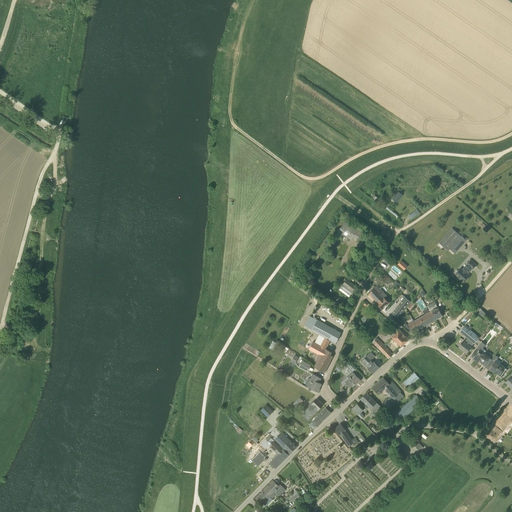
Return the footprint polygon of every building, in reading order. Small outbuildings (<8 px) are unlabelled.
[(398,191),(392,199),(397,203),(403,195),(398,191)] [(372,194),(370,196),(378,202),(380,199),(372,194)] [(336,234),(335,236),(338,239),(340,237),(342,235),(346,238),(347,237),(351,239),(356,232),(360,235),(362,233),(358,230),(357,231),(345,222),(336,234)] [(452,228),(439,243),(448,251),(450,249),(455,253),(466,240),(452,228)] [(401,260),(397,264),(404,270),(408,266),(401,260)] [(455,275),(464,282),(470,276),(467,273),(471,268),(473,269),(476,265),(470,260),(467,264),(467,265),(463,270),(461,268),(455,275)] [(346,279),(343,284),(353,292),(356,287),(346,279)] [(388,296),(377,285),(369,293),(378,303),(376,304),(382,310),(389,303),(385,298),(388,296)] [(392,313),(397,318),(410,301),(403,295),(400,300),(402,301),(392,313)] [(434,301),(427,306),(430,311),(431,311),(436,320),(443,316),(438,307),(434,301)] [(424,315),(408,324),(413,333),(431,323),(436,320),(431,311),(430,311),(425,315),(424,315)] [(336,343),(341,333),(317,320),(312,330),(320,334),(331,340),(336,343)] [(460,331),(468,338),(465,341),(464,341),(461,343),(461,344),(459,347),(467,353),(472,347),(474,343),(478,338),(476,336),(477,335),(471,330),(470,331),(464,326),(460,331)] [(400,331),(392,337),(401,346),(409,339),(400,331)] [(330,355),(332,352),(326,349),(331,340),(320,334),(315,342),(313,341),(309,350),(321,357),(330,361),(333,356),(330,355)] [(372,342),(389,359),(393,355),(377,337),(372,342)] [(479,361),(484,353),(486,351),(479,345),(470,357),(474,360),(474,359),(478,362),(479,361)] [(369,367),(368,368),(373,374),(380,368),(374,362),(373,363),(371,360),(375,356),(371,352),(367,356),(361,361),(366,366),(368,365),(369,367)] [(482,365),(486,367),(492,359),(489,357),(490,357),(485,353),(479,361),(483,364),(482,365)] [(492,359),(486,367),(489,370),(490,369),(494,372),(495,371),(500,365),(500,364),(495,361),(496,358),(497,359),(498,357),(495,355),(492,359)] [(324,372),(330,361),(321,357),(315,367),(324,372)] [(311,365),(302,360),(299,367),(307,372),(311,365)] [(500,365),(495,371),(499,374),(498,375),(501,378),(508,370),(505,368),(505,367),(500,364),(500,365)] [(350,387),(356,382),(357,383),(360,380),(354,373),(345,382),(350,387)] [(419,380),(414,374),(401,384),(405,389),(407,387),(409,389),(419,380)] [(317,392),(321,384),(316,381),(319,377),(314,375),(308,387),(317,392)] [(383,377),(373,387),(379,394),(385,389),(391,396),(383,403),(383,404),(389,409),(404,396),(400,391),(392,382),(390,384),(383,377)] [(367,392),(360,399),(367,406),(376,414),(382,408),(367,392)] [(394,415),(400,422),(422,401),(416,395),(394,415)] [(296,408),(303,401),(300,397),(292,405),(296,408)] [(318,398),(317,398),(312,404),(312,405),(302,415),(308,420),(318,410),(324,404),(323,404),(318,399),(318,398)] [(360,412),(363,410),(358,404),(352,409),(362,418),(364,416),(360,412)] [(273,412),(266,405),(261,410),(268,417),(273,412)] [(312,421),(309,425),(311,427),(313,429),(314,429),(317,426),(317,427),(320,424),(331,412),(326,408),(312,421)] [(504,426),(499,432),(502,434),(508,427),(506,425),(511,418),(507,413),(503,417),(503,416),(500,419),(501,420),(499,422),(504,426)] [(335,429),(334,429),(339,435),(340,434),(349,446),(352,444),(353,446),(358,443),(355,438),(351,440),(345,430),(346,430),(341,423),(335,429)] [(274,429),(276,431),(271,436),(290,454),(297,447),(291,440),(290,441),(276,427),(274,429)] [(253,438),(241,450),(258,466),(269,455),(263,449),(268,443),(265,440),(260,445),(253,438)] [(270,462),(276,468),(289,455),(279,445),(278,446),(274,442),(269,446),(278,455),(270,462)] [(418,442),(415,446),(416,447),(416,448),(420,451),(423,447),(418,442)] [(274,480),(269,486),(275,491),(277,494),(279,496),(285,489),(280,484),(279,485),(274,480)] [(269,485),(257,497),(258,498),(263,503),(270,496),(272,499),(277,494),(275,491),(269,486),(269,485)] [(300,497),(298,494),(290,499),(292,503),(300,497)]
